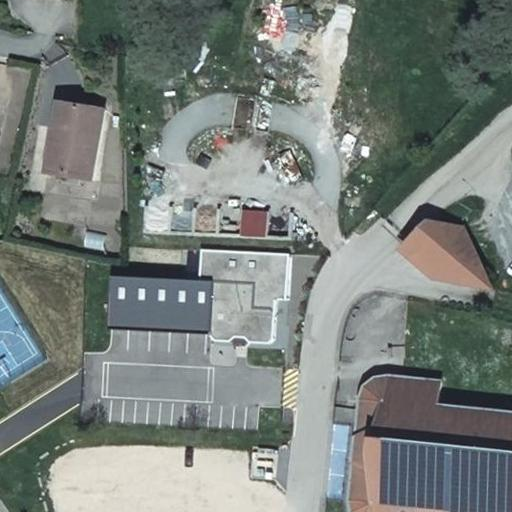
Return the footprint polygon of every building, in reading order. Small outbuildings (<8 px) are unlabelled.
[(104,110),(60,102),(53,140),(57,140),(51,171),(93,178),(104,110)] [(53,140),(48,139),(43,170),(51,171),(57,140),(53,140)] [(294,302),(296,256),(209,253),(207,281),(114,276),(112,328),(210,333),(216,340),(231,340),(236,336),(245,337),(249,341),(269,342),(274,338),(276,302),(294,302)] [(236,346),(245,346),(249,341),(245,337),(236,336),(231,340),(236,346)] [(511,511),(511,413),(438,405),(440,381),(375,378),(365,386),(360,398),(350,500),(349,511),(511,511)]
